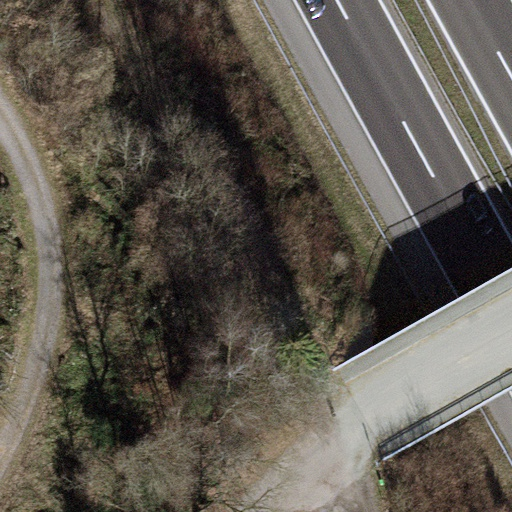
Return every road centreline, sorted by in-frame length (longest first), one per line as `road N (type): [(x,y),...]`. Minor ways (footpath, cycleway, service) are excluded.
road 1 (track): [(0,131),(43,217),(50,315),(0,484)]
road 2 (motorway): [(335,0),(511,318)]
road 3 (unclassified): [(511,328),(303,446),(253,483),(234,511)]
